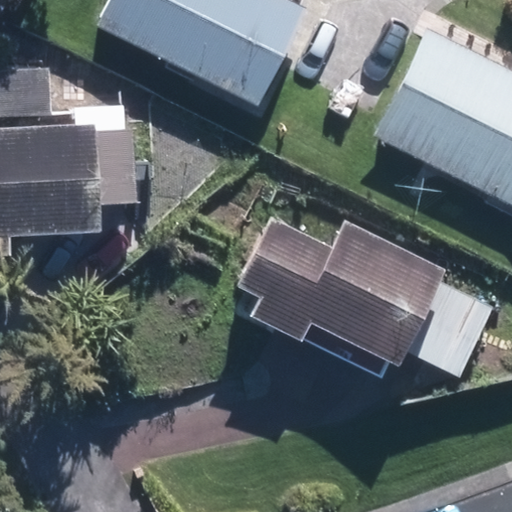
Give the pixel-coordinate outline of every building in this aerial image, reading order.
[(103,0),(95,16),(258,96),(305,1),(303,0),(103,0)] [(511,62),(428,20),(374,129),(511,198),(511,62)] [(0,59),(0,108),(50,107),(48,58),(0,59)] [(0,245),(7,245),(6,225),(101,222),(101,197),(127,196),(124,122),(0,127),(0,245)] [(264,288),(253,307),(303,332),(312,313),(390,353),(396,356),(402,346),(459,375),(494,307),(438,278),(444,266),(349,214),(331,248),(271,216),(241,276),(259,287),(264,288)]
